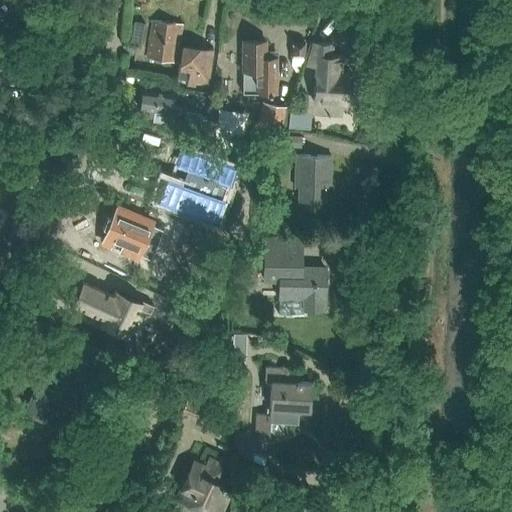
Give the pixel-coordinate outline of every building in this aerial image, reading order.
[(145,58),(175,61),(181,25),(153,21),(145,58)] [(134,22),(130,41),(140,43),(144,23),(134,22)] [(291,55),(303,56),(304,42),(291,41),(291,55)] [(265,43),(242,42),(240,94),(266,95),(266,97),(270,97),(270,96),(274,96),(276,60),(265,59),(265,43)] [(311,42),(303,64),(316,65),(313,101),(345,104),(347,104),(350,74),(340,73),(341,56),(330,56),(331,44),(311,42)] [(182,45),(176,79),(187,82),(187,88),(194,89),(196,83),(208,85),(213,50),(182,45)] [(139,110),(154,112),(153,123),(171,126),(174,95),(141,91),(139,110)] [(261,101),(255,132),(279,136),(285,106),(261,101)] [(288,128),(308,130),(310,113),(289,111),(288,128)] [(185,113),(183,128),(204,130),(206,116),(185,113)] [(279,148),(300,148),(301,138),(279,136),(279,148)] [(233,170),(188,153),(183,167),(187,168),(180,186),(177,184),(176,186),(171,184),(164,201),(156,198),(156,199),(215,221),(222,202),(215,200),(216,196),(221,197),(225,186),(220,185),(221,181),(229,183),(233,170)] [(297,202),(325,203),(326,185),(330,185),(330,157),(295,155),(294,188),(298,188),(297,202)] [(117,207),(102,241),(138,257),(139,254),(150,259),(163,230),(152,226),(153,223),(117,207)] [(263,239),(262,283),(277,283),(277,300),(277,314),(302,315),(302,310),(323,311),(323,299),(325,299),(325,269),(301,269),(301,240),(263,239)] [(83,284),(73,305),(102,319),(99,325),(124,337),(140,303),(115,291),(112,297),(83,284)] [(221,326),(197,315),(188,335),(205,343),(199,356),(217,364),(223,351),(212,346),(221,326)] [(233,335),(233,355),(245,355),(245,335),(233,335)] [(100,370),(75,358),(70,356),(54,390),(38,382),(26,406),(50,418),(47,423),(59,429),(78,390),(88,395),(100,370)] [(112,358),(100,385),(116,392),(128,365),(112,358)] [(265,367),(264,381),(270,382),(269,408),(283,409),(282,422),(297,423),(297,410),(309,410),(310,383),(299,382),(300,369),(265,367)] [(124,390),(160,406),(170,385),(134,368),(124,390)] [(179,419),(217,436),(228,412),(190,395),(179,419)] [(253,441),(268,441),(269,415),(255,414),(253,441)] [(104,446),(92,473),(117,485),(130,458),(104,446)] [(205,465),(194,460),(175,498),(204,511),(220,511),(229,493),(215,485),(224,464),(209,457),(205,465)] [(239,491),(256,492),(256,471),(240,471),(239,491)] [(261,511),(331,511),(332,511),(296,505),(295,508),(268,497),(261,511)]
